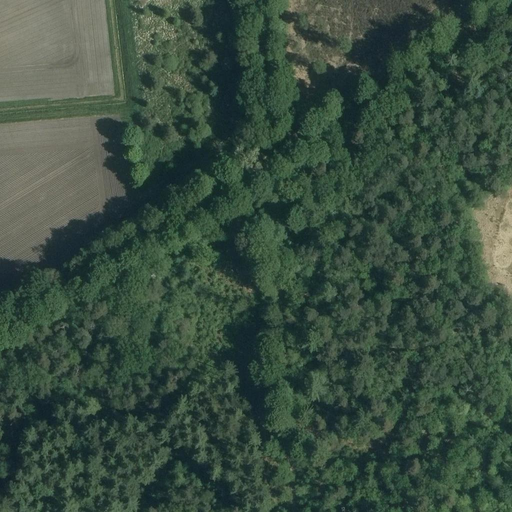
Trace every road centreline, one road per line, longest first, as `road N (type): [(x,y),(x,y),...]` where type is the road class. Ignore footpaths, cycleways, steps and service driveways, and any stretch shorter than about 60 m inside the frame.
road 1 (track): [(295,511),(272,161)]
road 2 (track): [(0,327),(272,161)]
road 3 (track): [(272,161),(511,9)]
road 4 (track): [(272,161),(260,0)]
